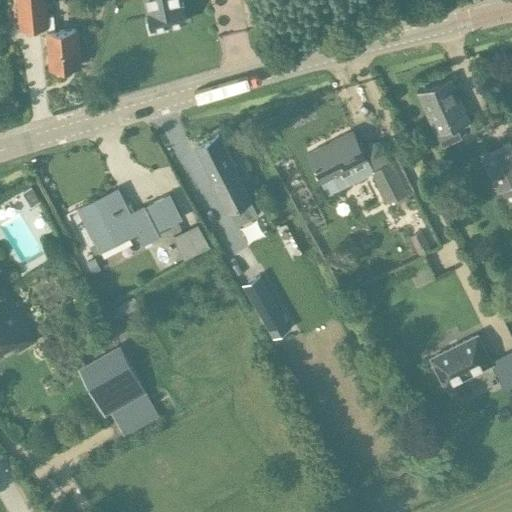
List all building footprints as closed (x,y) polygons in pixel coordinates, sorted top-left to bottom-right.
[(46,0),(16,0),(20,30),(49,27),(49,21),(46,0)] [(145,0),(149,14),(150,20),(146,21),(149,32),(167,28),(166,24),(186,20),(181,0),(145,0)] [(76,29),(48,32),(51,68),(55,67),(56,72),(66,71),(66,66),(80,65),(76,29)] [(450,76),(417,91),(436,134),(437,134),(442,146),(462,137),(458,128),(470,123),(469,120),(450,76)] [(366,158),(352,130),(308,153),(321,180),(366,158)] [(218,134),(195,145),(229,211),(252,200),(218,134)] [(511,143),(510,139),(480,153),(497,191),(500,189),(511,214),(511,143)] [(392,160),(371,171),(386,202),(387,202),(391,209),(411,199),(407,192),(408,192),(392,160)] [(130,202),(126,204),(118,188),(78,208),(99,250),(138,231),(144,243),(158,235),(144,206),(134,211),(130,202)] [(170,193),(147,204),(159,229),(182,217),(170,193)] [(198,222),(172,234),(183,258),(209,246),(198,222)] [(421,231),(410,236),(420,254),(430,249),(421,231)] [(242,284),(273,337),(291,327),(260,274),(242,284)] [(0,352),(12,346),(15,351),(35,338),(2,284),(0,285),(0,352)] [(477,333),(431,356),(445,385),(491,361),(477,333)] [(111,411),(124,436),(160,416),(147,391),(147,390),(146,390),(120,344),(78,368),(105,415),(111,411)] [(511,384),(511,355),(493,365),(504,388),(511,384)]
